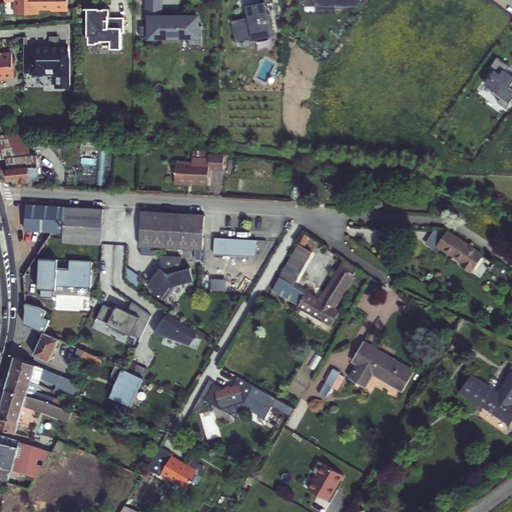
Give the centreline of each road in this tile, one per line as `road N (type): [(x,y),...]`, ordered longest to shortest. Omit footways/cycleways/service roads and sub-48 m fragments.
road 1 (residential): [(0,195),(306,211),(323,234),(376,272),(511,335)]
road 2 (tertiary): [(3,353),(14,288),(0,206)]
